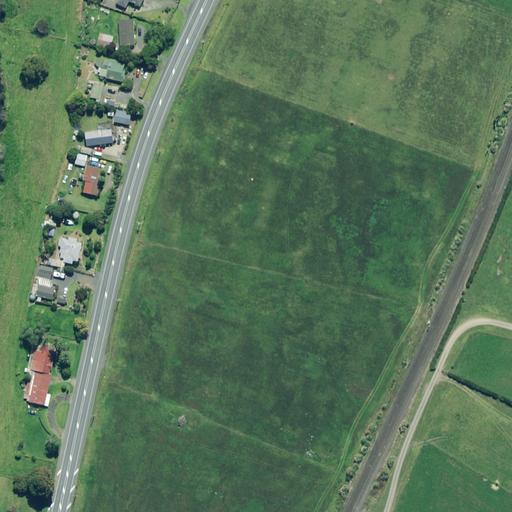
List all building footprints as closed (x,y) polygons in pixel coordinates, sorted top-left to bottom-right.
[(117,0),(116,4),(126,8),(129,1),(139,6),(142,0),(117,0)] [(134,45),(133,21),(119,21),(120,46),(134,45)] [(116,38),(100,34),(97,45),(113,49),(116,38)] [(126,64),(96,59),(95,66),(101,67),(100,76),(107,77),(106,79),(123,82),(126,64)] [(105,85),(94,83),(91,97),(102,100),(105,85)] [(132,114),(117,111),(114,122),(129,125),(132,114)] [(85,133),(87,146),(99,145),(100,147),(105,146),(105,144),(117,143),(116,136),(112,136),(112,130),(85,133)] [(87,156),(77,154),(75,164),(86,166),(87,156)] [(101,170),(86,166),(83,180),(86,181),(83,193),(97,196),(100,183),(98,182),(101,170)] [(64,214),(61,209),(55,212),(58,217),(64,214)] [(77,239),(69,237),(69,239),(60,238),(59,246),(62,247),(60,257),(65,258),(64,262),(73,264),(73,260),(78,261),(82,243),(77,242),(77,239)] [(53,268),(41,266),(38,277),(50,280),(53,268)] [(52,299),(55,285),(46,283),(45,285),(39,284),(37,296),(52,299)] [(56,346),(37,342),(31,368),(30,374),(24,398),(28,399),(27,402),(48,406),(51,395),(46,394),(56,346)]
